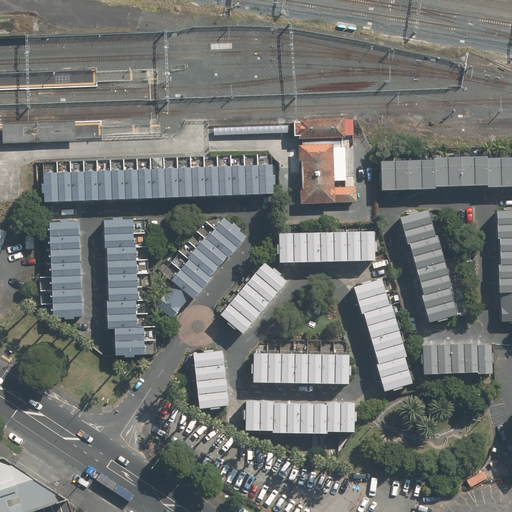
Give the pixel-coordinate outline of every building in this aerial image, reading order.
[(0,37),(32,37),(31,17),(0,18),(0,37)] [(299,136),(299,139),(331,138),(344,138),(344,135),(353,134),(352,118),(298,120),(298,122),(293,122),(293,137),(299,136)] [(73,121),(0,123),(1,143),(74,141),(73,121)] [(278,127),(213,129),(213,137),(279,134),(278,127)] [(332,188),(331,138),(299,139),(300,160),(301,204),(356,202),(355,187),(332,188)] [(511,156),(499,157),(500,187),(511,186),(511,156)] [(486,157),(472,158),(473,188),(487,187),(486,157)] [(499,157),(486,157),(487,187),(500,187),(499,157)] [(459,158),(446,159),(447,189),(460,188),(459,158)] [(472,158),(459,158),(460,188),(473,188),(472,158)] [(432,159),(419,160),(420,190),(433,189),(432,159)] [(446,159),(432,159),(433,189),(447,189),(446,159)] [(406,160),(392,161),(394,191),(407,190),(406,160)] [(419,160),(406,160),(407,190),(420,190),(419,160)] [(392,161),(379,161),(380,191),(394,191),(392,161)] [(245,167),(246,194),(259,194),(258,166),(245,167)] [(258,166),(259,194),(273,193),(272,166),(258,166)] [(218,168),(219,196),(233,195),(231,167),(218,168)] [(231,167),(233,195),(246,194),(245,167),(231,167)] [(205,169),(206,196),(219,196),(218,168),(205,169)] [(178,170),(179,197),(193,197),(191,169),(178,170)] [(191,169),(193,197),(206,196),(205,169),(191,169)] [(151,171),(153,199),(166,198),(165,170),(151,171)] [(165,170),(166,198),(179,197),(178,170),(165,170)] [(125,172),(126,200),(139,199),(138,171),(125,172)] [(138,171),(139,199),(153,199),(151,171),(138,171)] [(111,173),(113,200),(126,200),(125,172),(111,173)] [(85,174),(86,202),(99,201),(98,173),(85,174)] [(98,173),(99,201),(113,200),(111,173),(98,173)] [(58,175),(59,203),(72,202),(71,174),(58,175)] [(71,174),(72,202),(86,202),(85,174),(71,174)] [(45,176),(46,203),(59,203),(58,175),(45,176)] [(403,232),(429,224),(426,211),(399,219),(403,232)] [(511,225),(511,212),(495,213),(496,226),(511,225)] [(246,236),(221,217),(212,228),(237,247),(246,236)] [(133,232),(132,219),(105,220),(105,234),(133,232)] [(80,237),(80,223),(49,225),(50,238),(80,237)] [(406,245),(433,237),(429,224),(403,232),(406,245)] [(511,239),(511,225),(496,226),(496,240),(511,239)] [(237,247),(212,228),(204,238),(228,258),(237,247)] [(133,246),(133,232),(105,234),(106,247),(133,246)] [(346,232),(333,233),(333,261),(347,261),(346,232)] [(360,232),(346,232),(347,261),(361,261),(360,232)] [(374,232),(360,232),(361,261),(374,261),(374,232)] [(305,233),(291,234),(292,262),(306,262),(305,233)] [(319,233),(305,233),(306,262),(320,262),(319,233)] [(333,233),(319,233),(320,262),(333,261),(333,233)] [(291,234),(278,234),(278,263),(292,262),(291,234)] [(81,250),(80,237),(50,238),(50,252),(81,250)] [(410,258),(437,250),(433,237),(406,245),(410,258)] [(228,258),(204,238),(195,249),(219,269),(228,258)] [(511,252),(511,239),(496,240),(497,253),(511,252)] [(134,260),(133,246),(106,247),(107,261),(134,260)] [(219,269),(195,249),(186,260),(211,279),(219,269)] [(81,264),(81,250),(50,252),(51,265),(81,264)] [(414,271),(441,263),(437,250),(410,258),(414,271)] [(511,265),(511,252),(497,253),(497,267),(511,265)] [(134,273),(134,260),(107,261),(107,274),(134,273)] [(211,279),(186,260),(178,271),(202,290),(211,279)] [(418,284),(445,276),(441,263),(414,271),(418,284)] [(82,277),(81,264),(51,265),(51,279),(82,277)] [(265,264),(256,274),(277,293),(286,282),(265,264)] [(511,279),(511,265),(497,267),(498,280),(511,279)] [(202,290),(178,271),(169,281),(172,284),(188,297),(193,301),(202,290)] [(135,287),(134,273),(107,274),(108,288),(135,287)] [(256,274),(247,284),(268,303),(277,293),(256,274)] [(422,297),(449,288),(445,276),(418,284),(422,297)] [(82,291),(82,277),(51,279),(52,292),(82,291)] [(383,291),(379,278),(352,286),(356,299),(383,291)] [(511,279),(498,280),(498,293),(501,293),(511,292),(511,279)] [(188,297),(172,284),(154,305),(170,319),(188,297)] [(247,284),(238,295),(259,313),(268,303),(247,284)] [(135,300),(135,287),(108,288),(108,301),(135,300)] [(426,309),(453,301),(449,288),(422,297),(426,309)] [(83,304),(82,291),(52,292),(53,306),(83,304)] [(387,304),(383,291),(356,299),(360,313),(387,304)] [(511,292),(501,293),(502,321),(511,321),(511,292)] [(238,295),(229,305),(251,324),(259,313),(238,295)] [(136,314),(135,300),(108,301),(109,315),(136,314)] [(430,322),(457,314),(453,301),(426,309),(430,322)] [(84,318),(83,304),(53,306),(53,319),(84,318)] [(391,318),(387,304),(360,313),(364,326),(391,318)] [(229,305),(220,316),(242,334),(251,324),(229,305)] [(136,327),(136,314),(109,315),(109,328),(115,328),(136,327)] [(395,331),(391,318),(364,326),(368,339),(395,331)] [(136,327),(115,328),(116,342),(145,340),(144,326),(136,327)] [(399,344),(395,331),(368,339),(372,352),(399,344)] [(145,340),(116,342),(116,356),(146,354),(145,340)] [(403,357),(399,344),(372,352),(376,365),(403,357)] [(476,344),(462,345),(463,375),(477,375),(476,344)] [(490,344),(476,344),(477,375),(490,374),(490,344)] [(435,345),(421,345),(421,375),(435,375),(435,345)] [(448,345),(435,345),(435,375),(449,375),(448,345)] [(462,345),(448,345),(449,375),(463,375),(462,345)] [(224,365),(223,351),(193,355),(195,369),(224,365)] [(253,352),(253,381),(266,381),(266,353),(253,352)] [(266,353),(266,381),(279,382),(280,353),(266,353)] [(280,353),(279,382),(293,382),(293,353),(280,353)] [(293,353),(293,382),(306,382),(307,353),(293,353)] [(307,353),(306,382),(320,382),(320,353),(307,353)] [(320,353),(320,382),(333,382),(334,353),(320,353)] [(334,353),(333,382),(347,382),(347,354),(334,353)] [(407,370),(403,357),(376,365),(380,379),(407,370)] [(226,378),(224,365),(195,369),(197,382),(226,378)] [(411,384),(407,370),(380,379),(384,392),(411,384)] [(228,392),(226,378),(197,382),(198,396),(228,392)] [(229,406),(228,392),(198,396),(200,409),(229,406)] [(260,401),(246,401),(246,431),(259,431),(260,401)] [(273,402),(260,401),(259,431),(273,431),(273,402)] [(286,402),(273,402),(273,431),(286,431),(286,402)] [(300,402),(286,402),(286,431),(299,432),(300,402)] [(313,402),(300,402),(299,432),(313,432),(313,402)] [(326,402),(313,402),(313,432),(326,432),(326,402)] [(340,402),(326,402),(326,432),(339,432),(340,402)] [(353,402),(340,402),(339,432),(353,432),(353,402)] [(0,511),(27,511),(66,500),(3,458),(0,459),(0,511)]
